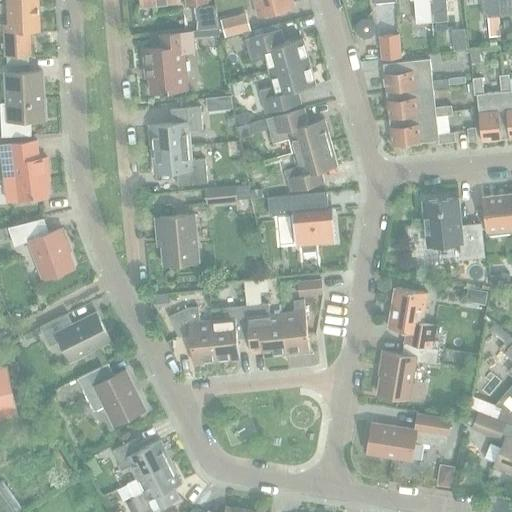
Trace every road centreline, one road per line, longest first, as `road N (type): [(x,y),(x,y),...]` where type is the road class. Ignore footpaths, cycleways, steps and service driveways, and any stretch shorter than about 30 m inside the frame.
road 1 (residential): [(139,324),(90,218),(70,0)]
road 2 (residential): [(139,324),(108,0)]
road 3 (residential): [(344,387),(376,175)]
road 4 (residential): [(328,489),(212,465),(175,394)]
road 5 (residential): [(376,175),(327,0)]
road 6 (residential): [(175,394),(305,381),(344,387)]
road 7 (residential): [(489,511),(328,489)]
road 8 (residential): [(376,175),(511,159)]
